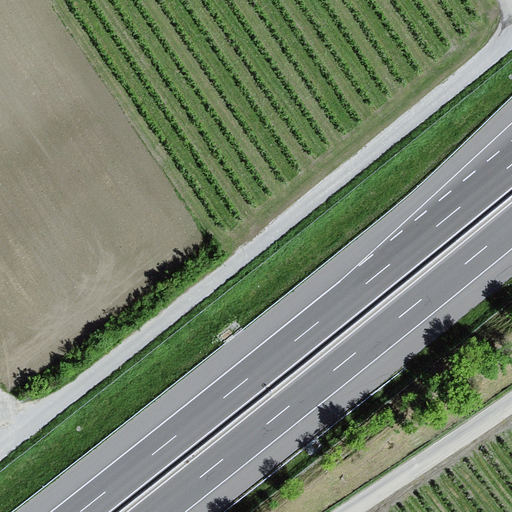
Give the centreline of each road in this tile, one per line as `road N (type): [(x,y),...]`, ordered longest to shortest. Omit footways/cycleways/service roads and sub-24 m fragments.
road 1 (unclassified): [(26,429),(511,37)]
road 2 (motorway): [(511,163),(78,511)]
road 3 (motorway): [(157,511),(511,225)]
road 4 (unclassified): [(511,402),(348,511)]
